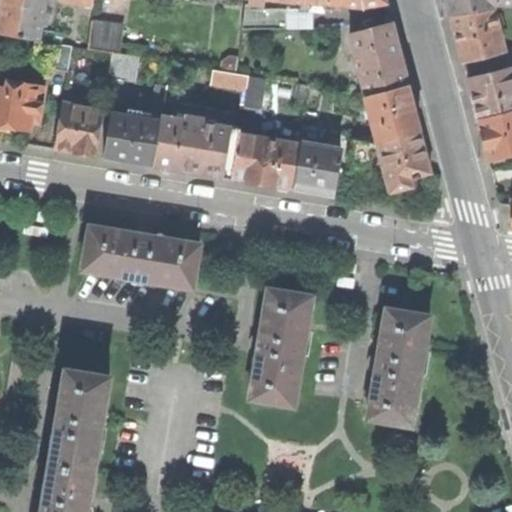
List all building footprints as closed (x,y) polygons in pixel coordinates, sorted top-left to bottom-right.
[(4,0),(3,11),(0,30),(0,34),(38,41),(40,29),(45,30),(48,13),(43,12),(44,0),(4,0)] [(384,0),(293,0),(294,2),(303,3),(303,9),(320,11),(320,4),(362,7),(386,3),(384,0)] [(493,4),(511,5),(511,0),(447,0),(452,17),(495,10),(493,4)] [(244,10),(242,30),(286,29),(286,10),(244,10)] [(495,10),(452,17),(458,40),(464,61),(506,50),(495,10)] [(93,21),(89,50),(113,53),(121,54),(124,25),(93,21)] [(351,35),(366,95),(407,85),(400,55),(392,24),(351,35)] [(59,44),(54,69),(69,72),(74,47),(59,44)] [(121,54),(113,53),(109,78),(126,81),(130,56),(121,54)] [(480,121),(511,112),(511,69),(469,81),(475,103),(480,121)] [(212,84),(247,91),(250,76),(235,74),(215,70),(212,84)] [(247,91),(244,107),(260,110),(266,79),(250,76),(247,91)] [(0,84),(0,129),(10,131),(11,128),(31,131),(32,123),(41,124),(47,86),(9,79),(8,86),(0,84)] [(129,115),(161,121),(162,116),(165,101),(167,86),(157,84),(152,113),(130,109),(129,115)] [(298,84),(295,98),(308,100),(310,86),(298,84)] [(364,96),(375,141),(419,129),(413,106),(407,85),(366,95),(364,96)] [(178,88),(167,86),(165,101),(175,103),(178,88)] [(64,102),(56,149),(74,152),(94,156),(102,109),(64,102)] [(490,160),(511,154),(511,112),(480,121),(486,142),(490,160)] [(129,115),(112,113),(105,157),(125,160),(153,165),(161,121),(129,115)] [(185,120),(162,116),(161,121),(153,165),(191,172),(232,179),(239,135),(240,129),(207,124),(208,119),(186,115),(185,120)] [(411,186),(409,178),(430,172),(424,150),(419,129),(375,141),(387,192),(411,186)] [(301,145),(239,135),(232,179),(266,184),(293,189),(301,145)] [(349,156),(360,158),(363,139),(352,137),(349,156)] [(301,142),(301,145),(293,189),(313,192),(333,196),(341,149),(301,142)] [(360,158),(349,156),(345,179),(359,181),(363,158),(360,158)] [(511,227),(511,205),(502,205),(509,227),(511,227)] [(89,226),(82,270),(192,289),(199,245),(143,235),(89,226)] [(259,343),(249,399),(293,406),(312,297),(268,289),(259,343)] [(376,363),(367,418),(411,426),(430,316),(385,309),(376,363)] [(65,369),(48,465),(93,473),(100,431),(109,377),(65,369)] [(86,511),(93,473),(48,465),(40,511),(86,511)]
